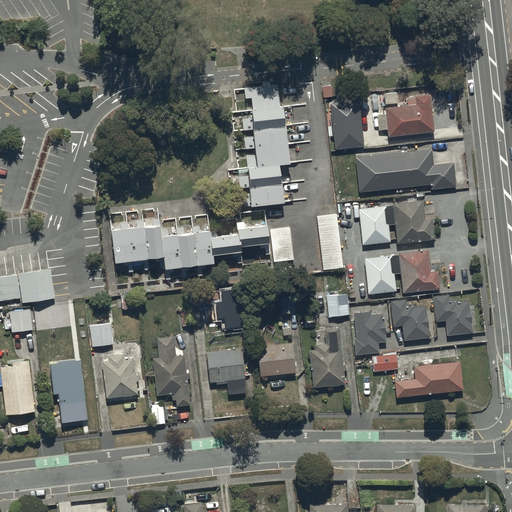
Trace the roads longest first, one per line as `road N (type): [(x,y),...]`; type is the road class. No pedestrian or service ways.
road 1 (residential): [(0,483),(259,453),(511,451)]
road 2 (tertiary): [(511,225),(486,0)]
